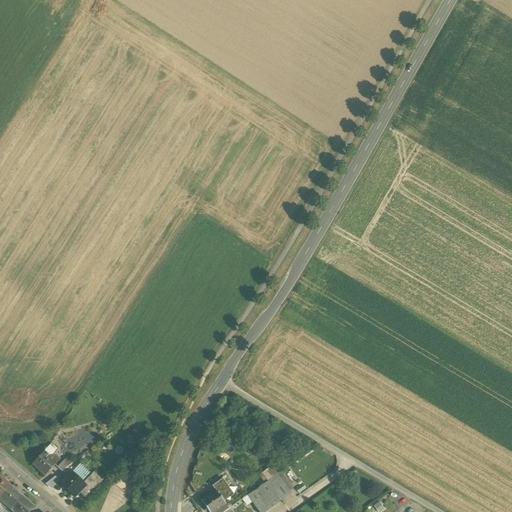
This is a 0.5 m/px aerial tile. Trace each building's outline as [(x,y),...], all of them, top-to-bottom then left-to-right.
[(51,446),(33,465),(46,477),(60,461),(54,455),(57,451),(51,446)] [(73,463),(68,459),(58,468),(62,472),(73,463)] [(262,474),(267,482),(277,475),(272,468),(262,474)] [(83,483),(72,472),(60,484),(75,498),(80,493),(80,492),(78,490),(84,484),(83,483)] [(94,473),(83,483),(84,484),(78,490),(80,492),(80,493),(86,499),(102,481),(94,473)] [(267,482),(247,496),(259,511),(266,511),(291,494),(277,475),(267,482)] [(0,497),(10,487),(0,477),(0,497)] [(220,498),(224,503),(234,496),(223,480),(213,487),(216,492),(220,498)] [(22,497),(10,487),(0,497),(0,499),(11,510),(22,497)] [(220,498),(216,492),(201,502),(208,511),(216,511),(226,505),(224,503),(220,498)] [(29,511),(34,507),(22,497),(11,510),(14,511),(13,511),(29,511)]
